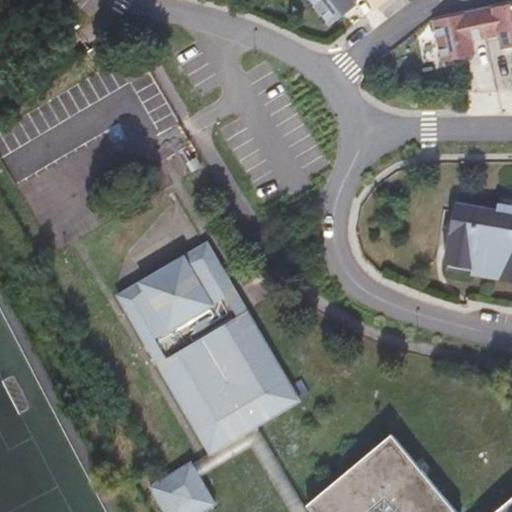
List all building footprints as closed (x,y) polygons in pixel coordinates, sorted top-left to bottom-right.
[(311,0),(331,25),(356,6),(351,0),(311,0)] [(511,3),(480,10),(486,37),(499,34),(502,48),(511,45),(511,3)] [(480,10),(434,20),(443,61),(475,54),(472,40),(486,37),(480,10)] [(511,202),(500,200),(499,206),(456,199),(445,259),(473,264),(472,271),(490,274),(491,263),(501,265),(511,266),(511,202)] [(193,377),(261,333),(244,306),(240,309),(229,291),(233,289),(203,240),(115,295),(211,450),(226,444),(230,441),(193,377)] [(511,277),(511,266),(501,265),(500,275),(511,277)] [(240,309),(244,306),(233,289),(229,291),(240,309)] [(249,429),(261,422),(300,397),(261,333),(193,377),(230,441),(249,429)] [(310,511),(306,503),(288,471),(261,422),(249,429),(230,441),(226,444),(204,457),(194,463),(200,473),(211,467),(255,439),(277,479),(295,511),(310,511)] [(511,511),(511,501),(509,504),(499,511),(461,511),(418,461),(397,435),(313,505),(318,511),(511,511)] [(199,511),(217,502),(200,473),(194,463),(192,460),(153,484),(169,511),(199,511)]
